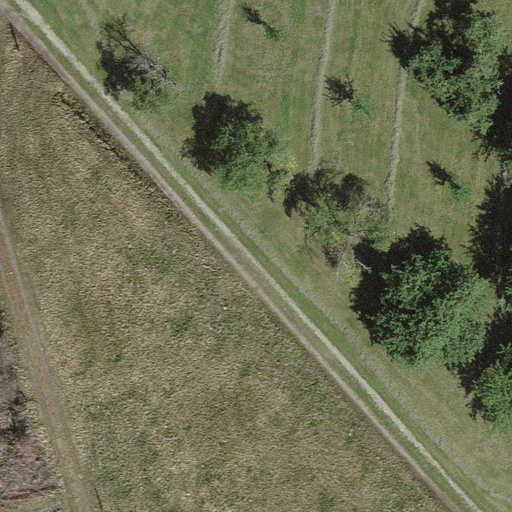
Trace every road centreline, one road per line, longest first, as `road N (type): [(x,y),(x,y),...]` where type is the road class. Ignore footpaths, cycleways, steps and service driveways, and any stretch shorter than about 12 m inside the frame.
road 1 (track): [(460,511),(0,2)]
road 2 (track): [(77,511),(0,55)]
